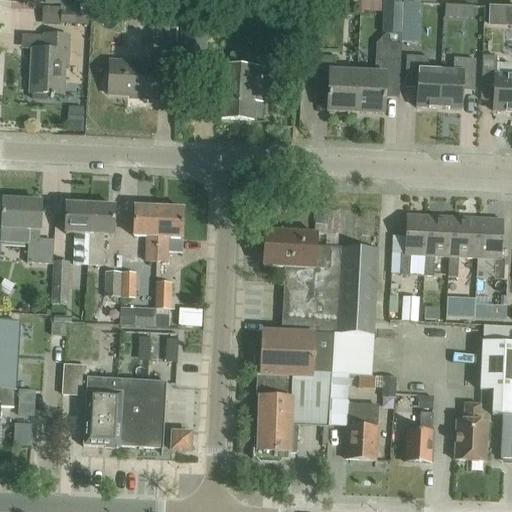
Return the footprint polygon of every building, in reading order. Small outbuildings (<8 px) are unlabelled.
[(375,75),(357,74),(356,114),(384,115),(385,89),(399,89),(401,45),(402,24),(403,24),(403,4),(382,4),(381,34),(385,35),(376,44),(375,75)] [(87,26),(87,14),(61,12),(61,9),(42,8),(41,26),(60,27),(61,25),(87,26)] [(483,8),(483,25),(504,25),(505,9),(483,8)] [(126,15),(125,35),(142,35),(142,16),(126,15)] [(182,34),(180,66),(204,68),(206,35),(182,34)] [(47,95),(61,96),(63,96),(64,67),(68,67),(69,37),(45,35),(44,51),(33,50),(30,95),(34,95),(33,100),(47,101),(47,95)] [(129,49),(146,50),(147,37),(130,36),(129,49)] [(159,87),(175,87),(177,53),(161,53),(160,65),(110,62),(109,96),(141,97),(141,99),(159,100),(159,87)] [(439,110),(441,71),(428,71),(429,58),(406,57),(405,81),(418,81),(416,109),(439,110)] [(493,112),(511,113),(511,76),(496,76),(497,57),(483,57),(481,101),(482,101),(483,87),(494,88),(493,112)] [(336,59),(315,58),(314,86),(329,87),(328,113),(356,114),(357,74),(335,73),(336,59)] [(441,71),(439,110),(462,111),(463,84),(475,85),(476,61),(454,59),(453,72),(441,71)] [(222,120),(253,122),(254,103),(264,104),(266,68),(215,65),(214,81),(216,81),(215,101),(223,101),(222,120)] [(19,89),(25,69),(15,66),(10,86),(19,89)] [(87,136),(88,117),(70,116),(70,136),(87,136)] [(39,232),(40,232),(42,204),(3,201),(1,231),(0,230),(0,244),(0,243),(29,245),(28,265),(53,266),(54,243),(39,242),(39,232)] [(73,266),(88,267),(90,206),(66,205),(65,234),(74,235),(73,266)] [(114,236),(115,207),(90,206),(88,267),(102,267),(104,236),(114,236)] [(146,263),(157,263),(159,209),(135,207),(133,237),(147,238),(146,263)] [(184,210),(159,209),(157,263),(167,264),(169,239),(182,239),(184,210)] [(429,258),(431,218),(407,217),(405,255),(401,255),(400,276),(410,277),(411,257),(425,257),(429,258)] [(429,258),(425,257),(424,278),(434,278),(435,258),(449,259),(453,259),(455,219),(431,218),(429,258)] [(453,259),(449,259),(448,279),(458,279),(459,259),(477,260),(479,220),(455,219),(453,259)] [(479,220),(477,260),(495,261),(494,281),(504,281),(505,260),(502,260),(504,221),(479,220)] [(317,247),(317,234),(266,231),(264,267),(286,268),(286,276),(302,277),(302,269),(315,270),(315,272),(330,273),(331,248),(317,247)] [(286,276),(283,332),(335,335),(335,334),(375,336),(379,250),(331,248),(330,273),(315,272),(315,270),(302,269),(302,277),(286,276)] [(69,289),(70,264),(53,264),(52,289),(69,289)] [(119,320),(119,300),(120,274),(104,274),(103,299),(105,299),(105,320),(119,320)] [(135,274),(120,274),(119,300),(135,300),(135,274)] [(155,285),(154,312),(154,328),(169,329),(170,285),(155,285)] [(464,306),(449,306),(448,318),(464,318),(464,306)] [(421,308),(405,307),(405,322),(421,323),(421,308)] [(0,407),(14,409),(20,324),(0,322),(0,407)] [(511,328),(483,328),(483,343),(481,391),(494,391),(493,415),(498,415),(496,455),(511,455),(511,328)] [(333,374),(335,335),(283,332),(283,333),(263,332),(261,376),(260,398),(258,452),(290,453),(291,426),(328,428),(331,374),(333,374)] [(163,448),(167,377),(86,372),(87,361),(65,360),(63,396),(86,398),(84,448),(121,450),(121,446),(163,448)] [(455,461),(486,463),(488,423),(480,422),(481,406),(466,405),(465,421),(457,421),(455,461)] [(347,460),(375,462),(378,407),(338,406),(337,427),(348,427),(348,431),(346,430),(345,441),(348,441),(347,460)] [(406,463),(431,464),(434,413),(422,412),(421,430),(408,429),(408,432),(406,434),(406,443),(407,445),(406,463)] [(191,452),(192,434),(173,433),(172,451),(191,452)]
